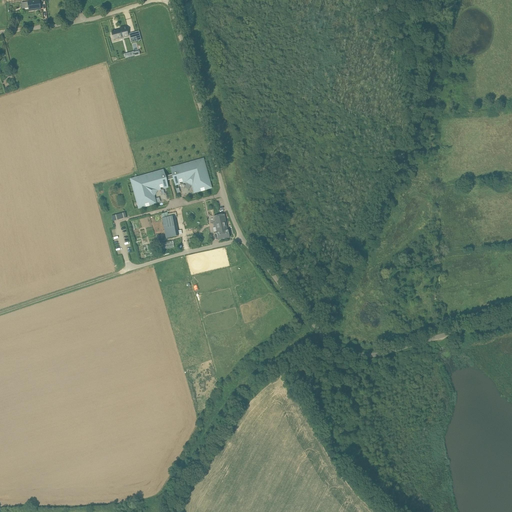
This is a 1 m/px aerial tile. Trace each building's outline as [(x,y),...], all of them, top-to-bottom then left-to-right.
[(29,8),(29,11),(41,9),(40,1),(28,2),(28,3),(26,3),(25,4),(26,8),(27,8),(29,8)] [(121,29),(111,32),(114,40),(129,36),(126,26),(120,27),(121,29)] [(194,189),(195,192),(201,190),(201,191),(205,190),(205,189),(211,188),(203,160),(171,168),(173,174),(165,177),(163,171),(131,180),(139,208),(145,206),(146,207),(150,206),(149,205),(155,203),(155,200),(154,200),(152,196),(156,189),(163,187),(163,188),(168,187),(166,181),(174,179),(176,185),(180,184),(180,183),(187,181),(193,184),(195,188),(194,189)] [(213,223),(214,227),(216,227),(217,232),(218,240),(229,238),(228,230),(227,230),(224,214),(214,217),(215,223),(213,223)] [(162,218),(166,238),(178,236),(174,216),(162,218)]
